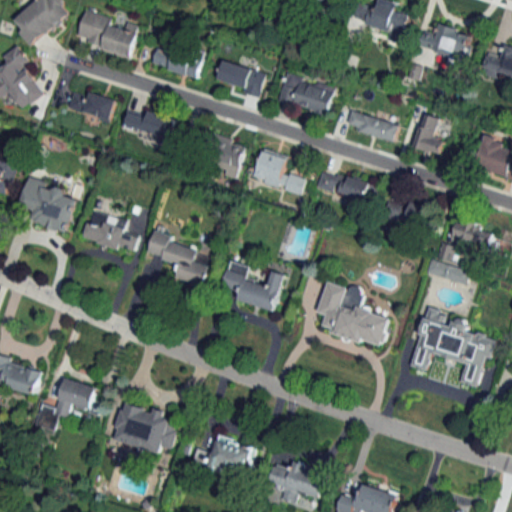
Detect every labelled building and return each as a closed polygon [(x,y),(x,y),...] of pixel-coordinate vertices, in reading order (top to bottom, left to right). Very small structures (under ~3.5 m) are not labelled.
[(19,32),(32,47),(74,14),(62,0),(40,0),(17,19),(24,28),(19,32)] [(315,0),(343,8),(345,0),(315,0)] [(414,16),(398,11),(401,2),(391,0),(378,0),(377,7),(362,3),(357,22),(392,31),(389,42),(406,46),(414,16)] [(86,12),(79,43),(134,56),(141,25),(86,12)] [(439,33),(425,29),(420,47),(468,60),(475,33),(441,23),(439,33)] [(13,92),(25,110),(47,94),(26,65),(32,61),(20,45),(4,57),(8,63),(0,69),(0,76),(2,79),(0,80),(0,94),(3,99),(13,92)] [(511,78),(511,48),(505,47),(503,56),(489,53),(484,73),(511,78)] [(155,65),(200,78),(205,60),(160,48),(155,65)] [(263,95),(269,73),(224,61),(218,83),(263,95)] [(329,115),(337,87),(288,72),(280,100),(329,115)] [(71,109),(112,121),(118,99),(77,88),(71,109)] [(173,139),(178,119),(148,110),(146,116),(131,111),(127,125),(173,139)] [(397,142),(402,125),(354,112),(350,129),(397,142)] [(417,148),(442,155),(447,138),(439,137),(445,118),(426,113),(417,148)] [(511,149),(506,148),(508,141),(485,136),(477,169),(511,177),(511,149)] [(249,146),(219,139),(211,172),(240,179),(249,146)] [(308,181),(286,174),(291,158),(264,149),(255,181),(303,196),(308,181)] [(0,193),(11,197),(20,164),(0,158),(0,193)] [(319,190),(377,202),(381,184),(323,172),(319,190)] [(71,233),(81,200),(67,195),(69,188),(31,176),(19,216),(71,233)] [(425,229),(431,210),(391,197),(384,215),(425,229)] [(86,238),(137,254),(142,235),(128,231),(131,221),(94,210),(86,238)] [(455,236),(491,246),(495,229),(459,220),(455,236)] [(175,244),(177,235),(158,230),(151,254),(183,263),(178,279),(208,287),(217,255),(175,244)] [(469,286),(473,272),(433,260),(429,273),(469,286)] [(239,301),(278,311),(288,274),(274,270),(270,285),(248,279),(252,266),(232,261),(225,286),(242,290),(239,301)] [(384,350),(395,319),(361,308),(366,292),(330,280),(319,312),(328,315),(325,325),(334,328),(333,332),(384,350)] [(483,388),(496,338),(468,330),(470,323),(450,318),(451,313),(429,307),(412,367),(431,372),(436,355),(468,363),(463,383),(483,388)] [(0,355),(0,387),(38,397),(45,367),(0,355)] [(44,404),(36,432),(55,437),(61,415),(70,417),(73,406),(100,414),(103,402),(96,400),(100,387),(67,379),(59,408),(44,404)] [(115,439),(172,455),(183,417),(126,401),(115,439)] [(199,449),(195,466),(246,480),(255,446),(220,437),(216,453),(199,449)] [(329,472),(296,463),(294,470),(276,465),(271,486),(286,490),(284,500),(298,503),(301,493),(322,499),(329,472)] [(366,511),(395,511),(400,493),(365,484),(361,499),(343,495),(338,511),(363,511),(366,511)]
